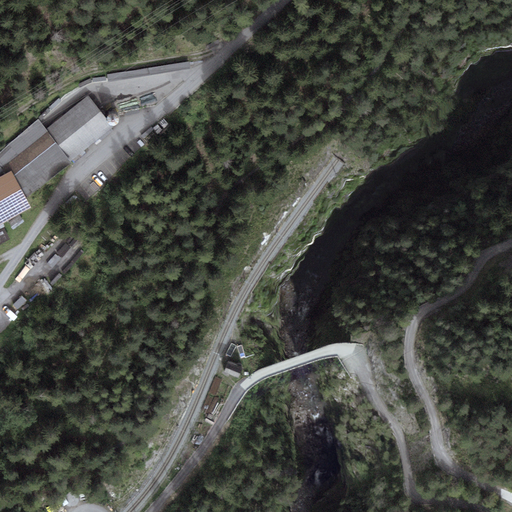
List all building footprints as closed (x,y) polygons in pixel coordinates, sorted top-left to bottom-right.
[(158,106),(154,93),(122,102),(126,115),(158,106)] [(88,96),(46,130),(70,161),(113,127),(88,96)] [(26,198),(72,164),(70,161),(46,130),(38,119),(0,153),(0,178),(5,175),(11,172),(26,198)] [(0,225),(31,208),(26,198),(11,172),(5,175),(0,178),(0,225)] [(238,367),(227,363),(224,371),(235,376),(238,367)]
